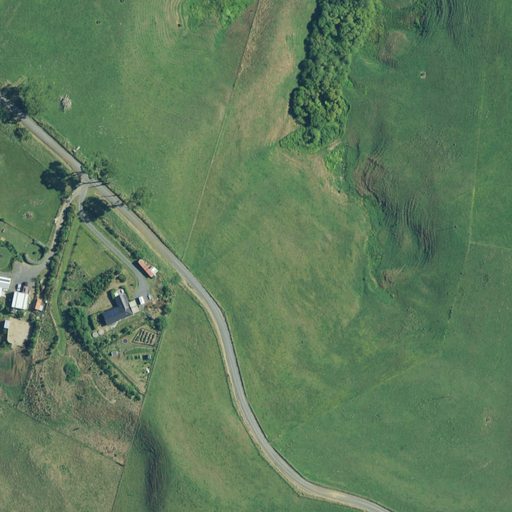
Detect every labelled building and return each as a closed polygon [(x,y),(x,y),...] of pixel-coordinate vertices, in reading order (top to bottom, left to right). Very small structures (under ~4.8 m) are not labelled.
[(155,274),(142,259),(138,262),(152,277),(155,274)] [(25,262),(16,260),(15,270),(24,271),(25,262)] [(0,296),(2,297),(3,290),(7,291),(7,289),(10,289),(12,278),(0,276),(0,296)] [(15,292),(13,307),(11,313),(16,314),(17,307),(26,309),(29,294),(15,292)] [(127,294),(126,294),(116,298),(119,307),(103,314),(108,326),(134,315),(141,312),(136,300),(131,303),(127,294)] [(103,328),(92,334),(95,339),(105,334),(103,328)]
